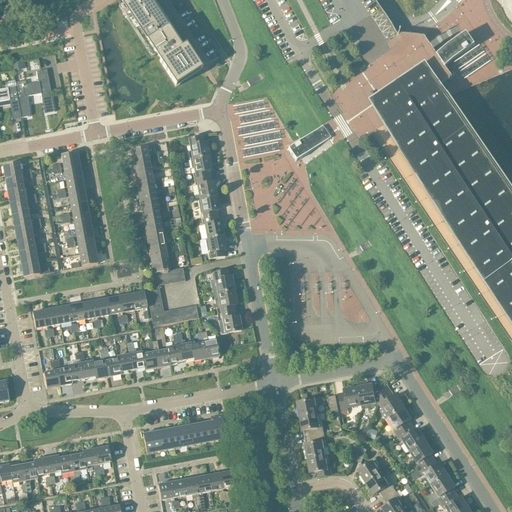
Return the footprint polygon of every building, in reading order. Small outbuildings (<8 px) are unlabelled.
[(148,0),(128,0),(120,5),(173,86),(199,68),(185,46),(180,49),(148,0)] [(34,68),(45,66),(44,60),(33,62),(34,68)] [(511,188),(449,96),(448,95),(448,96),(440,84),(430,69),(422,75),(421,76),(420,76),(414,80),(405,86),(402,89),(398,91),(390,97),(382,102),(381,103),(374,108),(383,122),(387,129),(416,176),(440,213),(511,324),(511,188)] [(54,111),(48,78),(46,70),(36,72),(38,83),(26,85),(25,81),(15,83),(21,117),(22,119),(29,117),(27,97),(40,95),(41,101),(44,100),(46,112),(54,111)] [(15,118),(21,117),(15,83),(15,87),(0,90),(0,102),(9,101),(10,106),(12,106),(15,118)] [(206,143),(204,143),(203,138),(186,141),(187,147),(190,147),(191,152),(188,152),(190,161),(208,157),(206,143)] [(151,161),(159,159),(158,155),(155,155),(153,147),(146,148),(130,151),(132,164),(148,161),(151,160),(151,161)] [(63,169),(79,166),(77,153),(61,156),(63,169)] [(194,169),(196,180),(210,178),(209,172),(211,172),(208,157),(190,161),(192,169),(194,169)] [(134,176),(151,173),(148,161),(132,164),(134,176)] [(23,177),(31,175),(30,171),(23,172),(20,171),(18,164),(2,167),(5,180),(21,177),(23,176),(23,177)] [(65,181),(81,178),(79,166),(63,169),(65,181)] [(137,188),(153,185),(151,173),(134,176),(137,188)] [(7,192),(23,189),(21,177),(5,180),(7,192)] [(68,193),(84,190),(81,178),(65,181),(68,193)] [(197,200),(198,201),(216,197),(213,183),(211,183),(210,178),(196,180),(197,186),(192,187),(194,200),(194,201),(197,200)] [(139,201),(155,198),(153,185),(137,188),(139,201)] [(9,204),(25,201),(23,189),(7,192),(9,204)] [(70,206),(86,203),(84,190),(68,193),(70,206)] [(200,214),(201,221),(217,217),(216,212),(218,212),(216,197),(198,201),(199,209),(201,209),(202,214),(200,214)] [(141,213),(168,208),(167,204),(160,205),(160,204),(156,205),(155,198),(139,201),(141,213)] [(11,217),(28,214),(25,201),(9,204),(11,217)] [(72,218),(88,215),(86,203),(70,206),(72,218)] [(144,225),(160,222),(158,215),(161,214),(168,212),(168,208),(141,213),(144,225)] [(14,229),(30,226),(28,214),(11,217),(14,229)] [(74,231),(90,228),(88,215),(72,218),(74,231)] [(201,241),(223,237),(220,223),(218,223),(217,217),(201,221),(202,226),(199,227),(201,240),(201,241)] [(146,238),(162,235),(160,222),(144,225),(146,238)] [(16,241),(32,238),(30,226),(14,229),(16,241)] [(67,245),(93,240),(90,228),(74,231),(76,241),(74,242),(72,239),(66,241),(67,245)] [(148,250),(164,247),(163,240),(166,238),(173,237),(172,233),(164,234),(164,235),(162,235),(146,238),(148,250)] [(224,252),(226,251),(223,237),(201,241),(205,240),(206,249),(209,248),(210,254),(207,254),(209,260),(225,257),(224,252)] [(18,254),(34,251),(32,238),(16,241),(18,254)] [(79,255),(95,252),(93,240),(67,245),(67,249),(77,247),(79,255)] [(169,259),(177,257),(176,253),(169,254),(166,253),(164,247),(148,250),(151,262),(167,259),(169,259)] [(21,266),(37,263),(34,251),(18,254),(21,266)] [(81,268),(97,265),(95,252),(79,255),(81,268)] [(153,275),(154,274),(161,273),(168,272),(169,271),(167,259),(151,262),(153,275)] [(23,278),(39,275),(37,263),(21,266),(23,278)] [(182,269),(175,270),(178,282),(184,281),(184,282),(185,282),(182,269)] [(169,271),(168,272),(171,284),(178,282),(175,270),(169,271)] [(168,272),(161,273),(164,285),(171,284),(168,272)] [(231,276),(228,277),(228,272),(211,275),(212,281),(215,281),(217,294),(213,295),(213,296),(233,292),(231,276)] [(157,286),(164,285),(161,273),(154,274),(157,287),(157,286)] [(160,296),(159,290),(146,293),(147,298),(160,296)] [(216,309),(217,316),(235,312),(234,308),(236,307),(233,292),(213,296),(216,309)] [(131,296),(134,312),(146,309),(143,293),(131,296)] [(121,314),(134,312),(131,296),(118,298),(121,314)] [(161,302),(160,296),(147,298),(148,304),(161,302)] [(109,316),(121,314),(118,298),(106,300),(109,316)] [(97,318),(109,316),(106,300),(94,302),(97,318)] [(84,321),(97,318),(94,302),(81,305),(84,321)] [(72,323),(84,321),(81,305),(69,307),(72,323)] [(60,325),(72,323),(69,307),(57,309),(60,325)] [(195,307),(189,308),(191,321),(197,319),(195,307)] [(149,310),(153,328),(165,325),(163,313),(162,308),(149,310)] [(189,308),(182,310),(184,322),(191,321),(189,308)] [(47,327),(60,325),(57,309),(44,312),(47,327)] [(182,310),(176,311),(178,323),(184,322),(182,310)] [(176,311),(169,312),(171,324),(178,323),(176,311)] [(35,330),(47,327),(44,312),(32,314),(35,330)] [(165,325),(171,324),(169,312),(163,313),(165,325)] [(235,312),(217,316),(218,321),(222,321),(225,335),(241,332),(238,316),(236,316),(235,312)] [(203,342),(206,360),(219,358),(216,342),(207,343),(205,333),(201,334),(203,342)] [(194,362),(206,360),(203,342),(201,334),(197,335),(198,341),(197,345),(191,346),(191,344),(190,344),(194,362)] [(194,362),(190,344),(184,345),(182,342),(180,335),(176,336),(178,344),(181,362),(193,360),(194,363),(194,362)] [(169,365),(181,362),(178,344),(176,336),(172,337),(173,343),(172,347),(166,349),(169,367),(169,365)] [(169,367),(166,349),(166,351),(160,352),(158,349),(156,342),(152,343),(153,351),(154,353),(157,369),(169,367)] [(145,372),(141,353),(136,354),(135,350),(132,350),(131,344),(127,345),(132,371),(144,369),(144,372),(145,372)] [(120,374),(132,371),(127,345),(126,345),(128,355),(117,358),(117,360),(120,374)] [(145,372),(157,369),(154,353),(142,355),(142,353),(141,353),(145,372)] [(120,376),(120,374),(117,360),(117,358),(116,358),(117,360),(104,362),(108,378),(120,376)] [(95,381),(96,381),(92,362),(80,364),(83,381),(95,378),(95,381)] [(108,378),(104,362),(93,365),(92,362),(96,381),(108,378)] [(71,383),(83,381),(80,364),(67,367),(68,370),(71,383)] [(71,385),(71,383),(68,370),(67,367),(68,369),(56,371),(59,388),(71,385)] [(46,390),(59,388),(56,371),(43,374),(46,390)] [(0,403),(8,402),(5,382),(0,382),(0,403)] [(372,386),(358,388),(361,406),(362,410),(375,408),(375,407),(386,385),(372,388),(372,386)] [(388,419),(404,409),(395,396),(394,397),(386,385),(375,407),(380,406),(388,419)] [(348,409),(361,406),(358,388),(343,391),(344,393),(338,394),(341,413),(343,412),(343,416),(348,415),(347,412),(348,411),(348,409)] [(331,412),(338,411),(335,396),(328,398),(331,412)] [(300,418),(317,415),(315,407),(319,406),(318,400),(297,404),(300,418)] [(397,437),(413,427),(409,421),(411,420),(404,409),(388,419),(395,429),(393,431),(397,437)] [(310,438),(324,435),(322,422),(318,422),(317,415),(300,418),(302,432),(309,431),(310,438)] [(218,441),(226,440),(221,416),(210,418),(211,426),(202,427),(201,424),(198,425),(198,428),(189,430),(188,427),(184,427),(185,430),(176,432),(175,429),(171,430),(172,433),(163,435),(162,432),(158,432),(159,435),(149,437),(149,434),(142,435),(146,455),(147,455),(146,453),(152,452),(152,454),(160,452),(160,450),(165,449),(165,451),(173,450),(173,448),(178,447),(178,449),(186,447),(186,445),(191,444),(192,446),(200,445),(199,443),(205,442),(205,444),(213,442),(213,440),(218,439),(218,441)] [(410,452),(425,442),(417,430),(415,431),(413,427),(397,437),(400,442),(402,441),(410,452)] [(307,460),(325,457),(323,448),(326,448),(324,435),(310,438),(311,444),(305,446),(307,460)] [(419,471),(435,461),(431,455),(433,454),(425,442),(410,452),(417,463),(415,465),(419,471)] [(354,462),(360,448),(353,445),(348,459),(354,462)] [(95,450),(100,476),(104,475),(102,469),(103,465),(110,464),(107,448),(95,450)] [(360,448),(354,462),(361,464),(366,451),(360,448)] [(95,477),(100,476),(95,450),(82,452),(86,471),(86,468),(92,467),(94,470),(95,477)] [(76,483),(80,482),(78,476),(80,475),(79,472),(86,471),(82,452),(82,455),(71,457),(76,483)] [(61,475),(58,457),(46,459),(49,475),(49,477),(50,485),(55,484),(53,478),(54,474),(60,473),(61,475)] [(76,483),(71,457),(58,459),(58,457),(61,475),(68,474),(70,477),(71,484),(76,483)] [(325,457),(307,460),(310,474),(331,470),(329,464),(326,464),(325,457)] [(36,477),(49,475),(46,459),(33,461),(37,480),(36,477)] [(366,484),(380,475),(376,468),(379,466),(375,460),(358,472),(366,484)] [(30,481),(37,480),(33,461),(33,464),(21,466),(24,482),(25,484),(26,492),(31,492),(29,485),(30,481)] [(432,486),(447,476),(439,464),(437,465),(435,461),(419,471),(422,476),(424,474),(432,486)] [(12,484),(9,466),(0,467),(0,484),(11,482),(12,484)] [(24,482),(21,466),(9,468),(9,466),(12,484),(24,482)] [(219,474),(222,490),(235,488),(232,472),(219,474)] [(210,493),(222,490),(219,474),(207,477),(210,493)] [(383,499),(399,489),(398,487),(394,490),(388,479),(385,481),(380,475),(366,484),(373,496),(379,492),(383,499)] [(441,505),(457,495),(453,489),(455,488),(447,476),(432,486),(439,497),(437,499),(441,505)] [(202,494),(210,493),(207,477),(195,479),(199,505),(204,504),(202,494)] [(195,506),(199,505),(195,479),(182,481),(185,497),(191,496),(192,500),(194,499),(195,506)] [(173,499),(185,497),(182,481),(170,483),(173,499)] [(160,502),(173,499),(170,483),(157,486),(160,502)] [(383,511),(403,511),(404,511),(400,505),(403,503),(396,493),(400,491),(399,489),(383,499),(387,505),(381,509),(383,511)] [(448,511),(467,511),(469,511),(461,498),(459,499),(457,495),(441,505),(444,509),(446,508),(448,511)] [(106,509),(106,511),(119,511),(118,507),(112,508),(109,505),(108,498),(104,499),(106,509)] [(418,503),(414,506),(418,511),(422,510),(418,503)]
